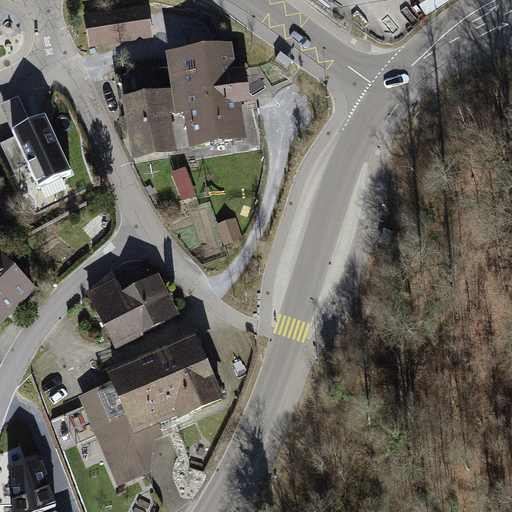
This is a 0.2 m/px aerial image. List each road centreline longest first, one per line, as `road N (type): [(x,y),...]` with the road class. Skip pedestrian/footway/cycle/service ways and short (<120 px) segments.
road 1 (tertiary): [(384,95),(344,164),(263,409),(211,511)]
road 2 (residential): [(150,230),(54,311),(20,354),(0,398)]
road 3 (residential): [(150,230),(65,62)]
road 4 (tertiary): [(384,95),(256,0)]
